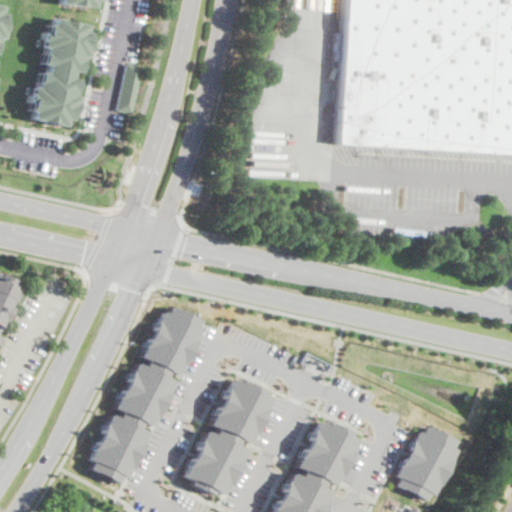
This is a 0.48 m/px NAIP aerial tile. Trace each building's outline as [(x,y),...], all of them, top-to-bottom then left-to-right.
[(511,0),(511,155),(331,144),(340,0),(511,0)] [(84,24),(83,31),(88,32),(86,41),(89,41),(88,48),(90,48),(88,56),(80,55),(79,59),(80,59),(77,71),(70,70),(68,77),(75,79),(73,91),(72,91),(71,95),(79,97),(77,105),(75,104),(73,111),(70,110),(68,119),(64,118),(62,125),(29,119),(31,111),(26,110),(28,102),(25,101),(27,91),(28,91),(30,86),(34,87),(35,82),(34,82),(37,70),(43,71),(45,64),(39,63),(42,47),(38,47),(41,30),(44,31),(45,23),(50,24),(52,17),(84,24)] [(140,65),(130,113),(115,110),(125,62),(140,65)] [(0,274),(15,281),(13,286),(19,289),(15,298),(14,301),(12,300),(9,307),(12,308),(6,321),(3,320),(0,326),(0,336),(1,337),(0,339),(0,274)] [(87,467),(116,482),(120,475),(124,477),(147,431),(139,427),(142,421),(150,425),(173,379),(164,375),(166,371),(174,376),(197,329),(193,327),(196,320),(167,305),(163,313),(159,310),(137,356),(145,360),(143,364),(135,361),(113,406),(121,410),(118,416),(110,412),(87,458),(91,460),(87,467)] [(189,482),(210,493),(212,489),(220,493),(243,448),(235,443),(238,437),(246,442),(269,396),(260,392),(263,388),(241,378),(240,382),(231,378),(209,423),(217,427),(214,433),(205,429),(183,475),(191,478),(189,482)] [(323,423),(325,419),(346,430),(345,434),(352,438),(330,484),(322,480),(319,486),(326,490),(315,511),(268,511),(290,471),(298,475),(301,469),(292,465),(315,420),(323,423)] [(422,424),(451,439),(448,446),(452,448),(429,493),(425,492),(421,499),(392,484),(396,477),(391,475),(396,465),(414,430),(418,432),(422,424)]
